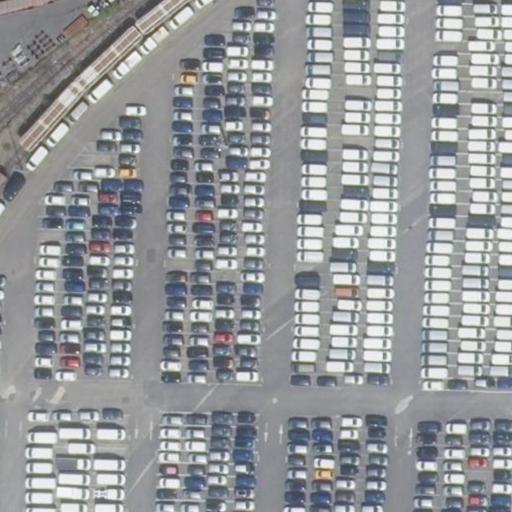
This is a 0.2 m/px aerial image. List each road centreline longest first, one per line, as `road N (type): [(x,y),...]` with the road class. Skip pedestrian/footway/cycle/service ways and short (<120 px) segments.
road 1 (unknown): [(411,394),(426,0)]
road 2 (unknown): [(277,392),(287,0)]
road 3 (unknown): [(150,390),(157,51)]
road 4 (unknown): [(18,224),(89,123),(157,51)]
road 5 (unknown): [(18,224),(17,384)]
road 6 (unknown): [(411,394),(277,392)]
road 7 (unknown): [(150,390),(17,384)]
road 8 (unknown): [(17,384),(10,511)]
road 9 (unknown): [(277,392),(150,390)]
road 10 (unknown): [(144,511),(150,390)]
road 11 (unknown): [(271,511),(277,392)]
